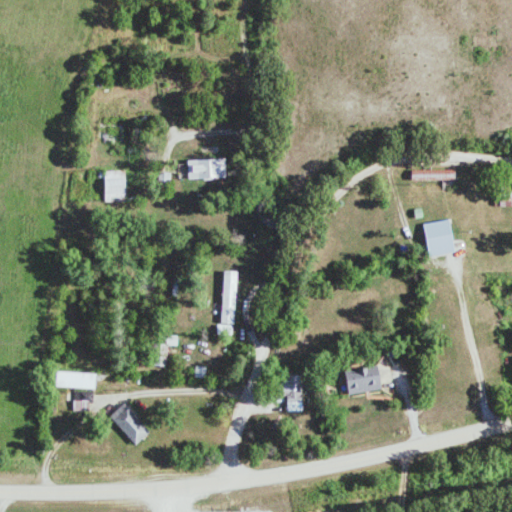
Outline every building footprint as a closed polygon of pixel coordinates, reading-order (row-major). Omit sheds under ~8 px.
[(225,179),(224,159),(186,160),(187,180),(225,179)] [(410,181),(453,182),(454,171),(410,170),(410,181)] [(104,203),(124,202),(124,171),(103,172),(104,203)] [(498,207),(511,207),(511,187),(499,187),(498,207)] [(423,223),(426,256),(452,254),(449,221),(423,223)] [(220,323),(233,324),(235,272),(222,271),(220,323)] [(232,325),(216,325),(216,335),(231,336),(232,325)] [(166,366),(166,346),(177,346),(177,336),(166,336),(166,345),(157,345),(156,366),(166,366)] [(347,396),(379,389),(374,365),(341,372),(347,396)] [(54,388),(94,389),(94,374),(54,373),(54,388)] [(286,397),(286,412),(301,412),(300,375),(280,375),(281,397),(286,397)] [(132,446),(148,434),(125,403),(109,415),(132,446)]
